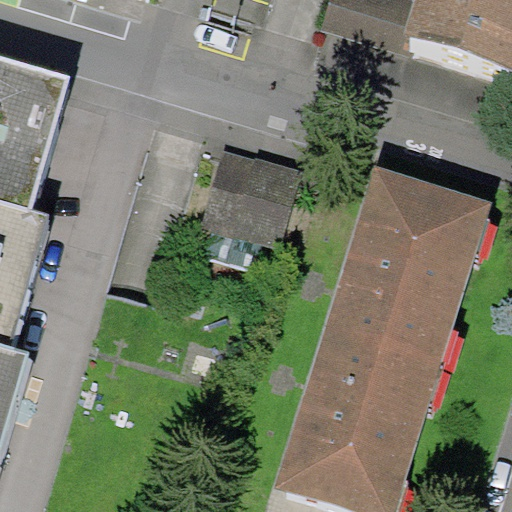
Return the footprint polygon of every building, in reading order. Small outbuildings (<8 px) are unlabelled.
[(410,52),(426,0),(335,0),(328,28),(410,52)] [(511,0),(426,0),(410,52),(408,60),(511,91),(511,90),(511,0)] [(58,99),(0,82),(0,468),(27,376),(1,368),(40,233),(20,227),(58,99)] [(301,169),(222,149),(203,227),(282,246),(301,169)] [(478,227),(379,197),(333,346),(433,376),(478,227)] [(391,511),(433,376),(333,346),(288,495),(342,511),(391,511)]
